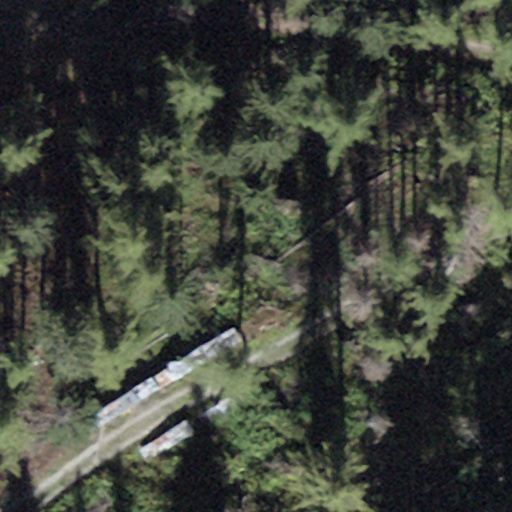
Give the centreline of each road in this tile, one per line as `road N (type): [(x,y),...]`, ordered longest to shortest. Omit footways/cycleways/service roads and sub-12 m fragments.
road 1 (track): [(511,182),(35,511)]
road 2 (track): [(0,33),(80,24),(334,27),(511,59)]
